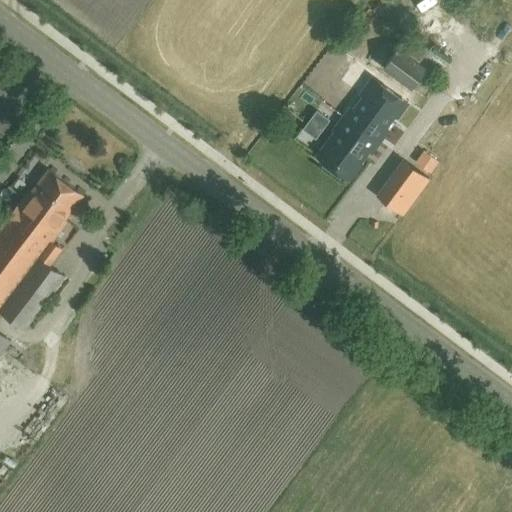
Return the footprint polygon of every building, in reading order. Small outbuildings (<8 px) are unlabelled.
[(424,46),(408,34),(400,46),(399,46),(383,67),(412,88),(412,87),(425,96),(438,78),(426,68),(427,67),(416,58),(424,46)] [(407,103),(373,78),(360,95),(364,99),(357,108),(351,107),(344,117),(378,142),(388,128),(385,125),(391,117),(396,118),(407,103)] [(297,86),(281,111),(292,119),(309,94),(297,86)] [(330,118),(317,108),(303,127),(316,137),(330,118)] [(348,179),(378,142),(344,117),(317,156),(348,179)] [(19,184),(30,168),(18,159),(6,174),(19,184)] [(407,161),(389,185),(380,196),(403,212),(411,201),(429,178),(407,161)] [(63,218),(81,194),(49,170),(28,198),(26,197),(0,230),(0,310),(23,328),(63,276),(48,265),(61,248),(51,240),(66,220),(63,218)] [(0,353),(10,341),(0,333),(0,353)]
